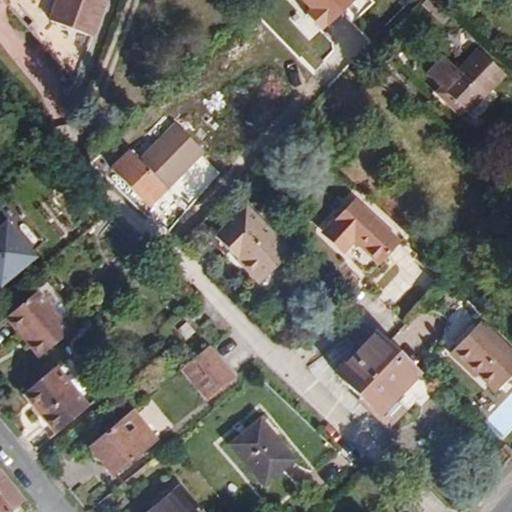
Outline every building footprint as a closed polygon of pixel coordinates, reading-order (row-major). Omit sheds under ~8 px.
[(4,0),(81,74),(105,0),(4,0)] [(413,27),(423,36),(444,15),(434,4),(413,27)] [(464,68),(449,57),(430,77),(471,114),(504,76),(478,53),(464,68)] [(0,119),(7,127),(17,116),(0,98),(0,119)] [(154,234),(210,175),(183,149),(146,181),(139,177),(118,199),(154,234)] [(0,286),(32,260),(3,226),(7,223),(0,214),(0,286)] [(363,294),(369,295),(379,287),(399,265),(352,219),(324,246),(345,269),(343,273),(363,294)] [(295,264),(251,221),(217,251),(260,296),(295,264)] [(145,269),(153,263),(142,252),(134,259),(144,270),(145,269)] [(166,276),(153,263),(145,269),(159,283),(166,276)] [(38,358),(70,332),(36,292),(5,318),(38,358)] [(195,332),(187,322),(178,329),(186,340),(195,332)] [(506,374),(464,332),(436,361),(478,403),(506,374)] [(234,377),(208,346),(181,369),(207,400),(234,377)] [(430,403),(387,359),(380,353),(340,394),(390,444),(430,403)] [(23,394),(56,434),(89,406),(56,367),(23,394)] [(132,410),(87,447),(112,477),(157,440),(132,410)] [(294,460),(260,419),(230,445),(263,485),(294,460)] [(0,511),(10,511),(25,500),(0,469),(0,511)] [(198,511),(179,488),(150,511),(198,511)]
